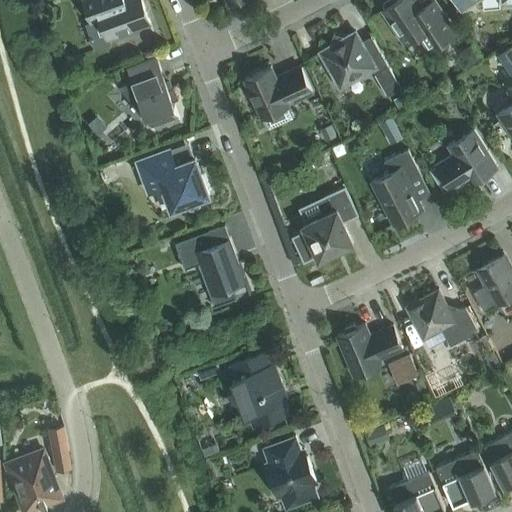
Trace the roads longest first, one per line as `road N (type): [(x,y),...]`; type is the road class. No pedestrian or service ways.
road 1 (residential): [(70,511),(83,460),(67,394),(0,220)]
road 2 (residential): [(202,51),(298,307)]
road 3 (residential): [(298,307),(511,211)]
road 4 (residential): [(298,307),(373,511)]
road 5 (residential): [(202,51),(341,0)]
